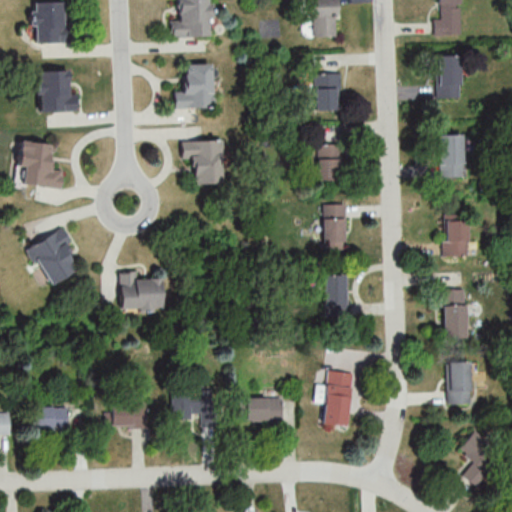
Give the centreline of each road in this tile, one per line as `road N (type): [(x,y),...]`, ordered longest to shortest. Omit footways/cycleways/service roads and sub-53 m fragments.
road 1 (residential): [(384,0),(396,371),(377,485)]
road 2 (residential): [(0,483),(250,472),(377,485)]
road 3 (residential): [(118,0),(126,202)]
